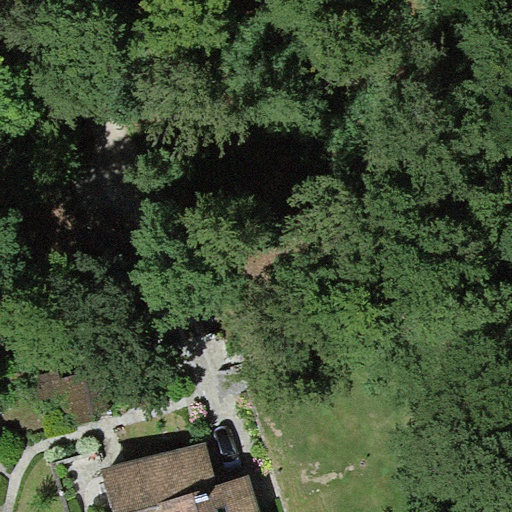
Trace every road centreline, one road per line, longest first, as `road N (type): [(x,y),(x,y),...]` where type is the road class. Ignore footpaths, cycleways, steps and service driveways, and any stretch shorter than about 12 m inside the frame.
road 1 (track): [(9,0),(31,23),(151,230),(225,438)]
road 2 (track): [(31,23),(113,50),(231,158),(308,212)]
